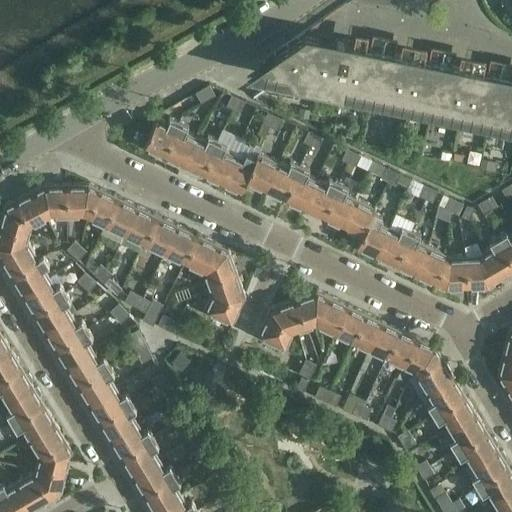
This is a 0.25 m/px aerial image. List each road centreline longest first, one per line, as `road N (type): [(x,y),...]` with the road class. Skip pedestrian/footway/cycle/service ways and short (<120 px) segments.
road 1 (residential): [(457,328),(94,152),(74,122)]
road 2 (tertiary): [(74,122),(301,0)]
road 3 (residential): [(0,294),(110,478)]
